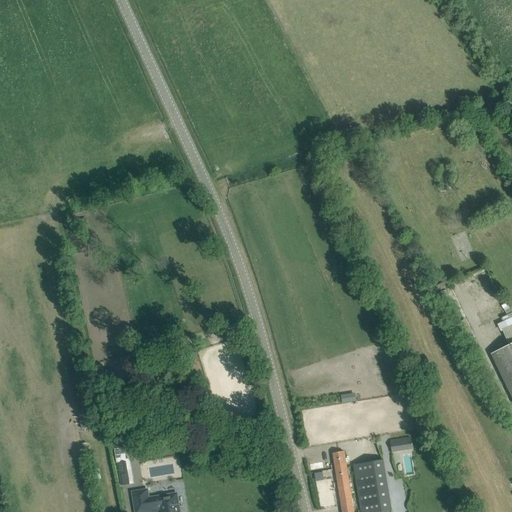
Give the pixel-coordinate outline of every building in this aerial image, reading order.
[(511,344),(492,354),(511,396),(511,344)] [(102,425),(99,408),(79,412),(82,429),(102,425)] [(392,452),(413,449),(411,436),(390,439),(392,452)] [(117,451),(120,485),(133,483),(129,450),(117,451)] [(343,452),(333,453),(342,511),(354,511),(352,498),(353,498),(345,451),(343,452)] [(381,511),(392,510),(384,459),(354,464),(361,511),(381,511)] [(323,472),(315,474),(317,480),(324,479),(323,472)] [(133,492),(135,504),(136,511),(146,511),(160,510),(160,511),(178,511),(176,494),(159,497),(148,498),(147,490),(133,492)]
